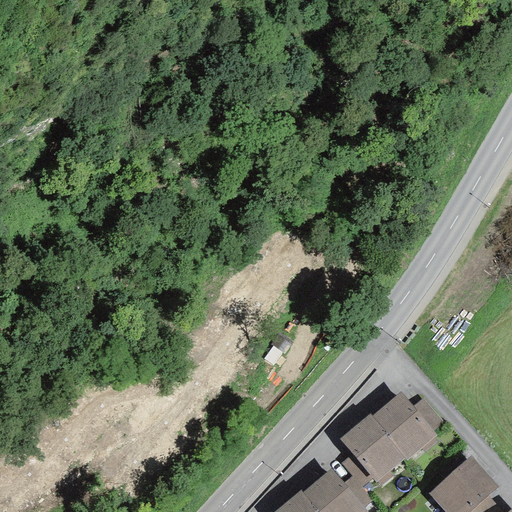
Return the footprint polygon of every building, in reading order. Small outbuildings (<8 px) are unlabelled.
[(400,392),(371,416),(387,435),(386,436),(404,459),(406,461),(437,435),(432,430),(413,407),(400,392)] [(423,399),(413,407),(432,430),(443,421),(423,399)] [(369,414),(339,439),(352,455),(371,478),(375,483),(404,459),(386,436),(387,435),(371,416),(369,414)] [(352,455),(341,464),(351,475),(360,487),(371,478),(352,455)] [(470,456),(428,494),(444,511),(470,511),(488,496),(498,487),(470,456)] [(331,467),(302,492),(318,511),(316,511),(366,511),(368,511),(364,507),(343,482),(331,467)] [(351,475),(343,482),(364,507),(372,501),(360,487),(351,475)] [(300,490),(273,511),(316,511),(318,511),(302,492),(300,490)] [(501,511),(488,496),(470,511),(501,511)]
